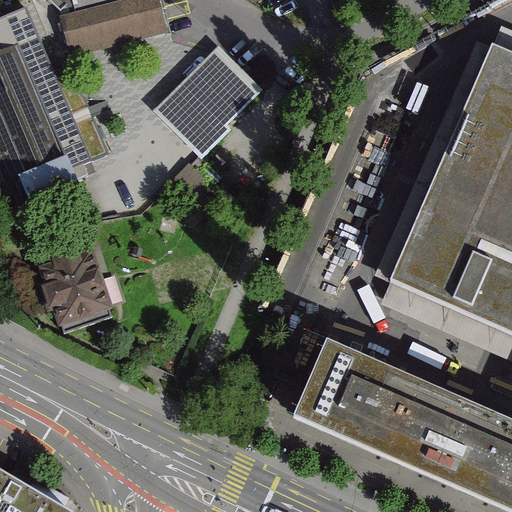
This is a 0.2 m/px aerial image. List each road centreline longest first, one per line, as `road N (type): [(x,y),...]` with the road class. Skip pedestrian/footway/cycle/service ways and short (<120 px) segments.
road 1 (tertiary): [(304,511),(0,357)]
road 2 (tertiary): [(0,396),(141,477)]
